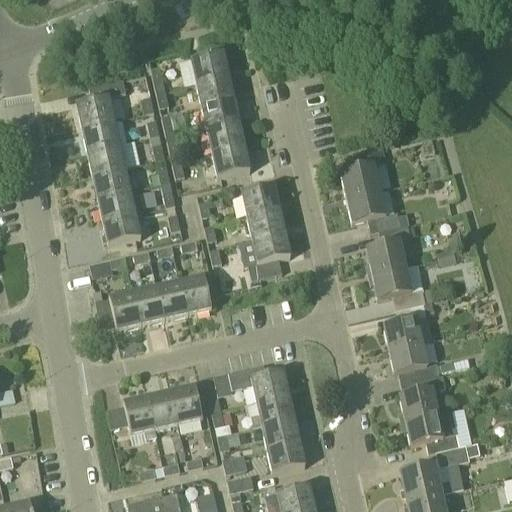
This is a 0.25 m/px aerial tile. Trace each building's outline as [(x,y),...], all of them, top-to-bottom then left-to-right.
[(197,89),(230,82),(224,58),(192,65),(197,89)] [(160,72),(149,75),(155,99),(165,97),(160,72)] [(202,112),(235,105),(230,82),(197,89),(202,112)] [(92,107),(78,110),(83,133),(83,134),(116,127),(116,126),(111,102),(126,99),(123,85),(89,93),(92,107)] [(165,97),(155,99),(155,100),(159,114),(169,112),(166,97),(165,97)] [(151,103),(141,105),(145,120),(154,118),(151,103)] [(208,136),(241,128),(235,105),(202,112),(208,136)] [(171,120),(161,123),(166,145),(176,143),(171,120)] [(150,143),(160,141),(159,140),(156,125),(147,127),(150,142),(150,143)] [(88,157),(121,150),(116,127),(83,134),(88,157)] [(213,159),(246,151),(241,128),(208,136),(213,159)] [(176,143),(166,145),(166,147),(170,162),(180,160),(177,144),(176,143)] [(162,149),(152,151),(155,166),(165,164),(162,149)] [(94,181),(127,173),(121,150),(88,157),(94,181)] [(246,151),(213,159),(219,183),(252,175),(246,151)] [(346,204),(380,197),(374,171),(385,169),(382,154),(353,161),(356,175),(341,179),(346,204)] [(181,168),(172,170),(175,185),(185,183),(181,168)] [(99,204),(132,197),(127,173),(94,181),(99,204)] [(167,173),(157,175),(160,190),(170,188),(167,173)] [(249,222),(279,215),(274,191),(243,198),(249,222)] [(172,196),(162,198),(166,214),(175,212),(173,201),(172,196)] [(104,228),(137,220),(132,197),(99,204),(104,228)] [(380,197),(346,204),(352,229),(367,226),(370,239),(378,238),(399,233),(397,220),(396,218),(385,220),(380,197)] [(207,207),(198,209),(202,224),(211,222),(207,207)] [(254,245),(284,238),(279,215),(249,222),(254,245)] [(397,220),(399,233),(408,231),(408,230),(407,229),(405,218),(397,220)] [(137,220),(104,228),(110,252),(143,244),(137,220)] [(177,220),(168,222),(171,238),(181,235),(177,220)] [(213,231),(204,233),(206,243),(207,248),(216,246),(213,231)] [(381,251),(367,254),(373,280),(405,273),(402,260),(414,257),(408,231),(399,233),(378,238),(381,251)] [(284,238),(254,245),(259,269),(290,262),(284,238)] [(184,248),(180,249),(182,260),(198,256),(195,245),(184,248)] [(171,251),(156,255),(159,265),(173,261),(171,251)] [(212,270),(222,268),(218,253),(209,255),(212,270)] [(148,257),(133,261),(136,271),(151,267),(148,257)] [(124,262),(110,266),(112,275),(126,272),(124,262)] [(405,273),(373,280),(374,289),(378,306),(392,303),(395,316),(424,310),(424,309),(421,298),(421,296),(423,295),(421,289),(417,270),(405,273)] [(180,287),(188,320),(212,314),(204,281),(180,287)] [(165,326),(188,320),(180,287),(157,293),(165,326)] [(142,332),(165,326),(157,293),(134,299),(142,332)] [(424,309),(435,307),(432,295),(421,298),(424,309)] [(132,299),(110,305),(118,338),(140,332),(142,332),(134,299),(132,299)] [(398,328),(384,331),(390,354),(390,355),(421,348),(421,347),(416,326),(426,324),(425,320),(433,318),(431,308),(424,310),(395,316),(398,328)] [(402,390),(442,381),(438,381),(435,369),(426,371),(421,348),(390,355),(395,379),(399,378),(402,390)] [(257,408),(288,401),(283,377),(266,381),(263,371),(228,378),(232,397),(253,392),(257,408)] [(405,429),(438,421),(432,397),(445,394),(442,381),(402,390),(404,401),(399,402),(405,429)] [(212,417),(221,415),(218,405),(215,391),(206,393),(209,407),(212,417)] [(171,398),(178,430),(203,424),(195,392),(171,398)] [(155,435),(178,430),(171,398),(148,403),(155,435)] [(262,432),(294,425),(288,401),(257,408),(260,421),(251,423),(253,434),(262,432)] [(157,442),(155,435),(148,403),(124,409),(131,441),(144,438),(145,445),(157,442)] [(466,414),(455,415),(456,431),(467,430),(466,414)] [(217,441),(226,439),(221,415),(212,417),(215,432),(217,441)] [(438,421),(405,429),(410,451),(426,448),(426,449),(429,461),(438,459),(459,454),(457,442),(451,418),(438,421)] [(267,455),(299,448),(294,425),(262,432),(267,455)] [(226,439),(217,441),(220,456),(229,454),(226,439)] [(299,448),(267,455),(273,479),(304,472),(299,448)] [(459,454),(438,459),(441,474),(469,468),(468,464),(481,461),(478,450),(459,454)] [(188,475),(203,471),(201,462),(186,466),(188,475)] [(225,479),(235,477),(231,462),(222,464),(223,467),(225,479)] [(11,463),(0,465),(0,474),(13,472),(11,463)] [(162,471),(164,480),(179,477),(177,468),(162,471)] [(435,470),(400,478),(407,507),(407,508),(442,500),(441,499),(452,496),(450,487),(439,489),(435,470)] [(138,476),(140,486),(155,482),(153,473),(138,476)] [(250,480),(227,486),(230,498),(253,493),(250,480)] [(280,511),(313,511),(309,492),(277,499),(280,511)] [(198,511),(215,511),(213,498),(196,502),(198,511)] [(129,511),(180,511),(177,500),(129,510),(129,511)] [(444,511),(442,500),(407,508),(408,511),(444,511)]
